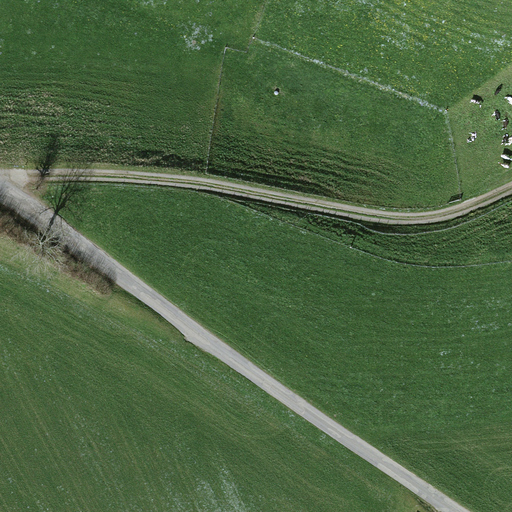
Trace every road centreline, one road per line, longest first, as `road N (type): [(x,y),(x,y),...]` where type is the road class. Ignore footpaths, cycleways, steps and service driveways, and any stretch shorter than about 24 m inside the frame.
road 1 (unclassified): [(453,511),(0,187)]
road 2 (track): [(511,189),(468,210),(405,222),(155,180),(0,178)]
